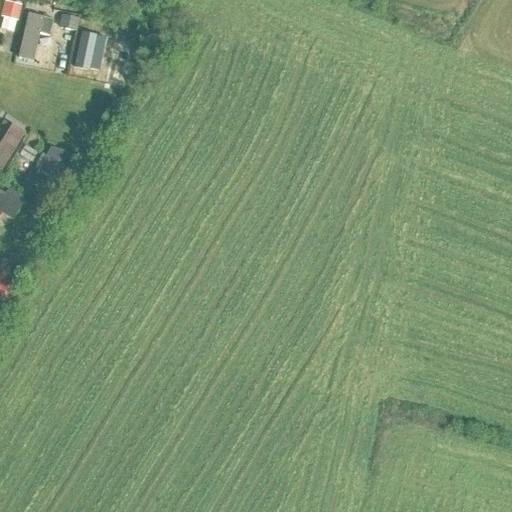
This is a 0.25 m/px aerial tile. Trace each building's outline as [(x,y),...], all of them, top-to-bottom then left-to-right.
[(26,17),(17,62),(32,65),(41,20),(26,17)] [(82,33),(75,74),(89,76),(97,36),(82,33)] [(0,40),(0,70),(13,73),(20,45),(0,40)] [(60,85),(63,67),(69,68),(71,56),(49,52),(44,82),(60,85)] [(0,145),(0,175),(23,138),(10,130),(0,145)] [(24,148),(18,157),(31,165),(36,156),(24,148)] [(43,189),(55,193),(73,161),(63,152),(50,149),(45,159),(41,157),(35,167),(39,169),(32,181),(43,189)] [(0,217),(1,215),(12,222),(25,202),(7,191),(5,195),(0,192),(0,217)] [(0,284),(0,304),(5,307),(13,292),(0,284)]
